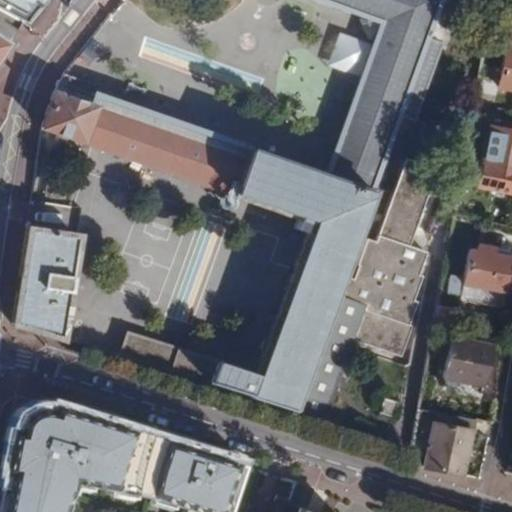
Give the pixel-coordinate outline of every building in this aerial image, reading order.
[(0,0),(0,13),(24,26),(37,10),(44,0),(0,0)] [(107,0),(53,70),(63,74),(95,86),(94,93),(325,175),(372,189),(397,114),(412,120),(465,137),(484,35),(486,24),(489,12),(456,0),(107,0)] [(511,17),(489,12),(486,24),(484,35),(511,40),(511,17)] [(0,62),(13,43),(0,34),(0,62)] [(511,48),(504,47),(496,88),(511,91),(511,48)] [(409,456),(465,137),(412,120),(397,114),(372,189),(325,175),(94,93),(95,86),(63,74),(53,70),(48,76),(39,95),(32,126),(5,325),(409,456)] [(511,131),(488,127),(476,186),(511,193),(511,131)] [(503,292),(509,257),(491,254),(491,248),(476,245),(475,251),(466,250),(460,281),(447,279),(444,294),(460,297),(462,285),(503,292)] [(452,308),(440,306),(438,317),(451,320),(452,308)] [(488,345),(450,337),(442,378),(480,386),(488,345)] [(67,511),(70,504),(73,492),(178,506),(192,508),(205,511),(229,511),(243,467),(50,408),(48,414),(45,415),(40,417),(35,420),(31,422),(27,425),(23,428),(19,432),(16,436),(10,434),(2,474),(8,475),(0,511),(67,511)] [(431,412),(423,467),(461,474),(470,431),(473,431),(475,420),(431,412)]
